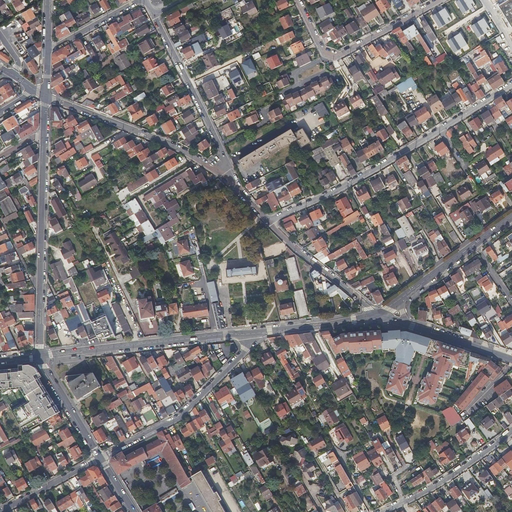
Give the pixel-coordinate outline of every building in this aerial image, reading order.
[(20,0),(19,0),(12,0),(13,4),(17,12),(24,7),(20,0)] [(106,0),(103,0),(100,2),(100,3),(101,3),(105,10),(108,9),(110,8),(106,0)] [(243,13),(255,6),(252,1),(249,3),(248,1),(245,3),(244,0),(235,5),(236,8),(240,7),(243,13)] [(274,0),(280,10),(288,6),(285,0),(274,0)] [(382,12),(386,10),(390,7),(385,0),(381,0),(377,3),(382,12)] [(401,0),(390,0),(398,12),(405,8),(400,1),(401,0)] [(472,0),(459,0),(456,2),(463,15),(474,8),(471,4),(474,3),(472,0)] [(331,13),(332,13),(333,13),(328,3),(316,9),(322,22),(333,17),(331,13)] [(100,10),(99,8),(97,4),(91,7),(94,14),(100,10)] [(373,4),(359,11),(361,15),(362,16),(365,21),(365,22),(379,14),(373,4)] [(177,10),(179,12),(180,14),(189,9),(189,8),(187,5),(177,10)] [(258,11),(255,6),(243,13),(243,14),(247,12),(249,16),(258,11)] [(270,18),(273,16),(276,15),(274,10),(271,12),(268,6),(265,8),(270,18)] [(349,7),(344,10),(349,18),(354,15),(349,7)] [(27,21),(34,17),(29,8),(20,13),(26,22),(27,21)] [(445,8),(432,16),(439,28),(450,22),(448,18),(450,17),(445,8)] [(133,21),(142,16),(139,10),(137,12),(135,13),(130,16),(133,21)] [(172,26),(174,25),(176,24),(176,23),(179,21),(177,17),(180,16),(180,14),(179,12),(177,10),(167,16),(172,26)] [(64,23),(73,18),(69,11),(60,16),(64,23)] [(77,19),(74,21),(76,23),(77,26),(80,24),(89,19),(87,15),(78,20),(77,19)] [(133,21),(130,16),(129,15),(123,18),(125,22),(122,24),(119,18),(115,20),(117,22),(120,28),(130,22),(132,21),(133,21)] [(143,15),(142,16),(133,21),(132,21),(135,26),(146,20),(143,15)] [(285,29),(289,27),(293,25),(288,15),(280,19),(285,29)] [(36,16),(34,17),(27,21),(29,24),(31,28),(39,23),(36,16)] [(365,22),(365,21),(362,16),(356,20),(361,28),(367,25),(365,22)] [(12,19),(7,22),(10,26),(17,22),(14,17),(12,19)] [(73,18),(64,23),(67,28),(70,26),(76,23),(74,21),(73,18)] [(433,32),(425,20),(425,19),(421,22),(428,34),(430,32),(431,33),(433,32)] [(484,19),(471,26),(478,39),(489,32),(486,29),(489,27),(484,19)] [(324,33),(329,30),(333,28),(329,20),(320,25),(324,33)] [(352,34),(355,33),(358,31),(359,30),(353,21),(345,26),(351,35),(352,34)] [(114,38),(123,33),(120,28),(117,22),(108,27),(109,28),(114,38)] [(120,28),(123,33),(124,36),(126,35),(125,32),(133,27),(130,22),(120,28)] [(25,33),(28,31),(24,23),(20,25),(25,33)] [(41,23),(28,31),(25,33),(29,38),(37,50),(40,50),(40,41),(36,41),(33,34),(41,30),(41,23)] [(67,28),(64,23),(62,24),(57,27),(57,36),(59,38),(70,33),(67,28)] [(183,32),(185,30),(181,23),(174,27),(176,32),(182,29),(183,32)] [(223,40),(234,36),(229,24),(219,28),(223,40)] [(145,25),(134,31),(138,37),(149,31),(145,25)] [(434,62),(437,61),(435,59),(414,25),(403,32),(408,40),(416,35),(426,51),(427,51),(429,55),(430,54),(432,57),(431,57),(434,62)] [(345,27),(341,29),(338,31),(341,36),(348,32),(345,27)] [(414,50),(408,40),(403,32),(400,27),(392,31),(394,34),(396,33),(404,44),(406,43),(411,52),(414,50)] [(119,45),(114,38),(109,28),(106,30),(116,46),(113,47),(111,43),(107,45),(112,54),(113,54),(119,51),(121,49),(119,45)] [(187,30),(185,30),(183,32),(178,35),(182,42),(185,40),(185,41),(187,40),(189,39),(188,38),(191,37),(187,30)] [(333,41),(334,40),(336,39),(337,42),(339,41),(338,38),(340,37),(336,30),(330,34),(333,41)] [(280,36),(282,39),(283,42),(294,37),(292,31),(280,36)] [(187,41),(190,46),(205,38),(203,33),(196,37),(194,37),(187,41)] [(460,33),(447,41),(455,53),(468,45),(460,33)] [(98,49),(101,47),(104,45),(99,35),(92,39),(98,49)] [(149,55),(151,54),(153,53),(151,50),(153,49),(155,48),(152,44),(154,42),(151,37),(138,45),(144,54),(148,52),(149,55)] [(39,52),(37,50),(29,38),(26,41),(28,44),(29,43),(32,46),(27,50),(32,57),(39,52)] [(205,38),(190,46),(182,50),(187,58),(194,55),(195,56),(202,52),(199,46),(207,41),(205,38)] [(79,50),(81,49),(84,48),(79,39),(74,42),(79,50)] [(499,42),(511,63),(511,52),(504,39),(499,42)] [(385,46),(383,48),(391,59),(392,61),(398,57),(397,55),(401,52),(393,40),(389,43),(388,44),(386,46),(385,46)] [(124,42),(119,45),(121,49),(129,45),(127,41),(124,42)] [(291,45),(293,49),(294,53),(304,48),(300,41),(291,45)] [(67,55),(67,57),(76,52),(71,44),(55,52),(52,56),(52,65),(53,65),(59,61),(62,59),(62,58),(67,55)] [(368,47),(375,58),(379,55),(375,48),(372,44),(368,47)] [(375,48),(379,55),(381,56),(385,53),(386,55),(386,56),(389,61),(391,59),(383,48),(380,44),(378,46),(376,47),(375,48)] [(481,44),(475,48),(473,50),(474,52),(478,49),(481,54),(473,59),(478,67),(488,61),(490,59),(482,47),(481,44)] [(99,52),(97,53),(95,54),(97,57),(96,57),(94,54),(95,54),(89,45),(85,47),(93,60),(95,64),(104,59),(101,55),(99,52)] [(485,45),(482,47),(490,59),(491,61),(492,60),(491,59),(493,58),(485,45)] [(76,52),(67,57),(69,61),(83,53),(81,49),(79,50),(76,52)] [(358,55),(356,56),(354,57),(359,64),(365,61),(359,49),(356,51),(358,55)] [(11,58),(9,55),(8,57),(1,52),(0,51),(0,57),(7,62),(11,58)] [(300,67),(305,64),(311,62),(309,58),(308,56),(312,54),(310,51),(296,58),(300,67)] [(208,70),(213,68),(218,66),(212,52),(202,57),(208,70)] [(121,71),(126,68),(131,65),(124,53),(114,59),(121,71)] [(435,59),(437,61),(438,64),(448,58),(445,53),(435,59)] [(267,58),(271,70),(283,66),(279,54),(267,58)] [(154,68),(159,65),(156,60),(155,61),(154,59),(152,56),(142,62),(148,71),(154,68)] [(26,63),(32,73),(38,69),(31,59),(26,63)] [(253,59),(242,63),(247,76),(258,71),(253,59)] [(64,70),(59,61),(53,65),(55,70),(52,72),(52,76),(64,70)] [(465,63),(472,75),(475,73),(470,65),(471,64),(470,62),(469,61),(465,63)] [(502,61),(494,66),(499,75),(507,70),(502,61)] [(163,63),(159,65),(154,68),(159,76),(168,71),(163,63)] [(489,65),(490,65),(490,66),(489,66),(493,73),(490,75),(491,77),(489,78),(492,84),(495,89),(504,83),(499,75),(494,66),(492,63),(490,64),(489,65)] [(354,82),(359,79),(363,77),(356,65),(347,70),(354,82)] [(79,68),(76,70),(72,72),(74,74),(73,75),(73,76),(81,72),(79,68)] [(235,85),(244,80),(238,69),(229,74),(235,85)] [(380,72),(374,76),(378,82),(380,86),(383,85),(394,79),(395,80),(398,79),(392,69),(389,70),(389,69),(381,73),(380,72)] [(443,71),(451,85),(454,83),(445,69),(443,71)] [(66,73),(64,70),(52,76),(52,88),(54,87),(62,83),(66,81),(69,79),(66,73)] [(409,71),(404,74),(407,80),(409,78),(413,76),(411,72),(410,72),(409,71)] [(368,82),(369,84),(370,87),(375,84),(374,82),(376,82),(377,83),(378,82),(374,76),(372,72),(367,74),(371,80),(368,82)] [(472,75),(476,82),(478,85),(486,80),(482,74),(478,77),(475,73),(472,75)] [(284,74),(278,77),(280,81),(276,82),(279,89),(289,85),(288,82),(287,80),(289,79),(288,77),(286,78),(284,74)] [(119,80),(122,86),(126,84),(120,75),(105,84),(107,87),(111,84),(119,80)] [(291,95),(284,98),(285,99),(282,101),(286,111),(290,109),(289,107),(331,87),(332,89),(335,87),(331,77),(327,79),(326,77),(319,81),(320,82),(318,84),(317,82),(310,85),(303,88),(304,90),(298,93),(297,91),(291,95)] [(98,88),(91,78),(83,82),(85,86),(86,85),(90,92),(98,88)] [(394,87),(396,89),(399,95),(409,88),(414,85),(409,78),(407,80),(394,87)] [(492,84),(489,78),(486,80),(488,82),(491,87),(493,90),(495,89),(492,84)] [(209,100),(214,97),(218,95),(215,88),(212,82),(211,80),(206,83),(202,85),(209,100)] [(66,81),(62,83),(54,87),(58,93),(69,87),(67,84),(67,83),(66,81)] [(466,88),(469,93),(473,90),(479,99),(484,95),(483,93),(479,87),(478,85),(476,82),(471,86),(469,83),(465,86),(466,87),(466,88)] [(126,84),(122,86),(127,95),(133,91),(128,83),(126,84)] [(171,83),(160,89),(163,93),(164,93),(166,96),(174,91),(173,88),(174,87),(171,83)] [(0,90),(3,94),(12,89),(9,84),(0,89),(0,90)] [(375,96),(383,91),(380,87),(372,91),(373,94),(375,96)] [(475,101),(469,93),(466,88),(462,90),(468,100),(470,104),(475,101)] [(15,94),(12,89),(3,94),(1,95),(4,100),(15,94)] [(233,92),(232,90),(232,89),(228,91),(232,100),(236,98),(233,92)] [(127,95),(125,93),(124,90),(117,94),(114,96),(112,97),(115,102),(127,95)] [(463,103),(468,100),(462,90),(461,90),(457,93),(463,103)] [(375,96),(380,102),(382,100),(380,97),(386,94),(384,91),(383,91),(375,96)] [(144,92),(134,98),(136,102),(147,97),(144,92)] [(463,103),(457,93),(451,96),(456,104),(460,101),(462,104),(463,103)] [(176,94),(172,97),(167,100),(170,104),(179,99),(178,98),(176,94)] [(218,95),(214,97),(217,105),(226,101),(226,99),(227,99),(225,95),(223,97),(221,94),(218,95)] [(176,104),(177,105),(179,108),(183,106),(182,105),(185,103),(186,105),(189,103),(188,101),(191,100),(188,95),(186,96),(181,99),(179,100),(176,102),(176,104)] [(358,95),(349,100),(353,108),(362,103),(358,95)] [(435,95),(425,101),(431,111),(435,108),(436,110),(442,106),(439,102),(435,95)] [(443,107),(445,110),(455,104),(449,95),(439,102),(442,106),(443,107)] [(387,113),(380,102),(375,96),(371,99),(378,109),(377,110),(381,117),(387,113)] [(496,106),(498,110),(507,105),(501,96),(493,102),(496,106)] [(36,102),(35,101),(34,100),(30,102),(29,100),(17,108),(19,112),(36,102)] [(86,101),(84,106),(94,110),(96,105),(86,101)] [(337,104),(333,106),(338,116),(349,110),(343,101),(340,103),(340,104),(337,105),(337,104)] [(219,117),(223,115),(228,112),(232,111),(227,102),(214,108),(219,117)] [(320,115),(321,115),(322,116),(325,114),(326,116),(329,114),(322,102),(314,106),(315,108),(316,108),(320,115)] [(113,116),(116,114),(119,112),(114,103),(108,106),(113,116)] [(127,107),(131,114),(134,120),(143,115),(136,103),(127,107)] [(169,113),(169,115),(170,116),(176,113),(174,110),(174,111),(172,107),(173,107),(171,104),(167,107),(164,108),(163,109),(166,115),(169,113)] [(504,118),(498,110),(496,106),(488,111),(494,120),(500,116),(502,120),(504,118)] [(53,121),(62,121),(62,120),(56,107),(53,108),(51,110),(51,121),(53,121)] [(278,107),(268,112),(269,115),(270,117),(269,117),(270,120),(271,119),(273,122),(279,119),(278,116),(281,114),(278,107)] [(413,116),(418,122),(419,124),(430,116),(424,107),(420,110),(419,108),(416,110),(417,111),(415,113),(414,111),(411,113),(413,116)] [(237,109),(232,112),(227,114),(231,121),(232,121),(241,117),(237,109)] [(186,123),(190,120),(194,118),(189,110),(181,115),(186,123)] [(253,111),(247,114),(248,117),(245,119),(248,125),(258,120),(257,118),(256,117),(258,116),(257,113),(255,114),(253,111)] [(496,124),(494,120),(488,111),(484,114),(480,116),(486,125),(491,121),(494,125),(496,124)] [(18,125),(15,127),(17,132),(21,138),(38,127),(38,113),(18,125)] [(146,119),(148,122),(150,126),(158,122),(154,114),(146,119)] [(69,127),(71,125),(76,123),(73,115),(64,119),(66,122),(69,127)] [(15,127),(18,125),(12,116),(2,122),(8,131),(9,131),(15,127)] [(410,127),(418,122),(413,116),(410,118),(406,121),(410,127)] [(474,131),(478,128),(482,126),(477,118),(469,123),(474,131)] [(81,132),(90,127),(88,125),(86,120),(77,125),(81,132)] [(166,133),(167,134),(168,134),(175,130),(170,120),(161,125),(166,133)] [(232,121),(222,126),(223,128),(224,130),(222,131),(224,133),(226,136),(237,131),(232,121)] [(403,133),(404,135),(406,137),(412,133),(404,121),(396,126),(402,134),(403,133)] [(192,134),(197,131),(191,123),(187,126),(192,134)] [(95,124),(90,127),(81,132),(79,133),(82,138),(93,132),(98,141),(103,138),(95,124)] [(389,125),(385,127),(391,135),(395,133),(389,125)] [(17,132),(15,127),(9,131),(12,135),(17,132)] [(186,138),(190,136),(185,128),(179,132),(184,139),(186,138)] [(291,130),(265,145),(239,161),(244,170),(296,139),(301,148),(311,142),(302,128),(293,134),(291,130)] [(381,142),(384,140),(388,137),(383,129),(376,134),(381,142)] [(199,134),(197,131),(192,134),(190,136),(186,138),(184,139),(183,140),(186,146),(193,142),(191,139),(199,134)] [(468,133),(459,139),(469,154),(473,151),(472,150),(477,146),(475,144),(472,138),(468,133)] [(69,146),(71,148),(80,142),(76,137),(74,139),(76,141),(69,146)] [(159,157),(156,152),(151,155),(146,148),(143,149),(140,143),(137,145),(135,146),(134,143),(132,140),(128,142),(127,143),(123,137),(114,142),(117,148),(116,149),(111,152),(114,156),(116,155),(115,153),(120,150),(118,148),(123,145),(126,151),(131,148),(135,155),(136,154),(140,162),(141,161),(143,160),(147,157),(150,162),(159,157)] [(321,147),(323,151),(339,142),(340,145),(341,145),(345,152),(347,150),(349,153),(352,151),(350,149),(353,148),(352,146),(350,143),(349,141),(346,142),(345,140),(342,142),(340,138),(334,141),(321,147)] [(56,150),(52,152),(56,158),(67,150),(61,140),(55,144),(55,149),(56,150)] [(199,144),(197,145),(201,152),(209,146),(205,140),(199,144)] [(363,149),(363,150),(368,158),(383,149),(379,141),(369,146),(367,142),(361,145),(363,149)] [(80,142),(71,148),(54,159),(57,163),(75,152),(78,156),(85,152),(83,148),(80,142)] [(329,161),(331,166),(333,169),(334,169),(333,166),(340,162),(335,152),(342,148),(340,145),(339,142),(323,151),(328,161),(329,161)] [(451,154),(443,142),(434,148),(439,156),(442,155),(444,159),(451,154)] [(486,153),(483,155),(488,163),(504,153),(498,144),(486,152),(486,153)] [(16,155),(19,153),(22,152),(23,154),(31,150),(29,145),(15,153),(16,155)] [(328,161),(323,151),(321,147),(321,146),(309,152),(315,164),(311,166),(312,170),(328,161)] [(164,147),(156,152),(159,157),(167,152),(171,150),(164,147)] [(368,158),(363,150),(363,149),(357,153),(357,151),(355,152),(358,157),(361,162),(368,158)] [(24,155),(27,160),(35,155),(32,150),(24,155)] [(27,167),(19,172),(23,179),(26,177),(24,174),(25,174),(27,174),(28,176),(36,171),(33,164),(38,161),(38,153),(35,155),(27,160),(25,160),(24,161),(27,167)] [(87,164),(84,160),(82,156),(74,161),(79,169),(87,164)] [(348,170),(349,171),(349,172),(348,173),(349,175),(350,174),(351,175),(356,172),(347,156),(341,159),(347,170),(348,170)] [(400,170),(401,169),(403,168),(405,171),(408,169),(406,166),(410,163),(405,156),(395,162),(400,170)] [(359,169),(363,167),(361,164),(361,162),(358,157),(354,159),(359,169)] [(154,169),(145,175),(149,181),(177,165),(175,161),(173,158),(154,169)] [(102,166),(98,160),(94,162),(93,162),(97,169),(102,166)] [(285,164),(289,172),(291,177),(293,180),(298,178),(292,167),(294,166),(292,161),(285,164)] [(474,167),(479,175),(480,175),(483,180),(487,177),(484,172),(489,169),(483,161),(474,167)] [(433,162),(425,167),(429,173),(436,169),(437,168),(433,162)] [(8,164),(0,169),(3,173),(3,174),(11,169),(8,164)] [(56,169),(58,172),(60,176),(63,174),(64,177),(69,174),(63,165),(56,169)] [(144,173),(145,175),(154,169),(152,166),(146,169),(147,170),(144,173)] [(201,172),(198,174),(196,175),(191,167),(185,170),(186,171),(143,196),(146,201),(152,198),(155,203),(152,205),(155,209),(162,205),(171,220),(153,230),(133,197),(126,202),(145,235),(140,238),(142,243),(156,235),(157,238),(161,236),(164,241),(173,237),(168,228),(179,222),(174,212),(179,208),(174,199),(167,203),(161,192),(174,184),(179,192),(187,187),(182,179),(189,175),(194,185),(200,182),(203,187),(210,183),(208,179),(206,181),(201,172)] [(422,175),(424,179),(431,175),(429,173),(425,167),(417,172),(420,176),(422,175)] [(0,175),(3,173),(0,169),(0,168),(0,207),(5,217),(16,212),(17,211),(15,207),(12,201),(9,195),(11,194),(7,188),(3,181),(0,175)] [(410,186),(413,184),(416,182),(408,170),(403,174),(410,186)] [(19,172),(3,181),(7,188),(23,179),(19,172)] [(328,183),(332,181),(336,179),(332,172),(326,175),(325,174),(323,174),(324,175),(325,178),(328,183)] [(432,176),(436,183),(442,179),(438,172),(432,176)] [(482,185),(489,181),(496,176),(497,175),(495,172),(487,177),(483,180),(480,182),(482,185)] [(92,174),(77,183),(83,192),(98,183),(92,174)] [(385,180),(389,188),(389,189),(398,184),(393,175),(390,176),(391,177),(388,178),(385,180)] [(427,188),(436,183),(432,176),(431,175),(424,179),(423,180),(422,181),(427,188)] [(37,176),(28,181),(29,184),(31,186),(37,182),(37,176)] [(248,190),(254,187),(260,183),(259,180),(263,178),(262,176),(246,185),(248,190)] [(278,178),(266,184),(270,193),(271,192),(274,191),(278,189),(280,187),(282,186),(278,178)] [(323,186),(328,183),(325,178),(320,181),(323,186)] [(374,191),(379,189),(384,186),(380,178),(370,183),(374,191)] [(498,182),(499,184),(505,192),(508,190),(509,192),(511,190),(511,178),(503,185),(500,181),(498,182)] [(428,190),(427,188),(422,181),(421,181),(420,180),(416,182),(423,193),(428,190)] [(57,191),(60,190),(62,188),(58,181),(53,183),(57,191)] [(295,183),(286,188),(291,197),(300,192),(295,183)] [(511,201),(505,192),(499,184),(497,186),(504,197),(505,198),(511,207),(511,206),(511,201)] [(282,186),(280,187),(278,189),(281,195),(277,197),(280,202),(283,200),(284,201),(292,198),(291,197),(286,188),(285,185),(282,186)] [(361,187),(362,188),(362,189),(356,192),(358,197),(360,200),(361,202),(370,197),(364,185),(361,187)] [(466,186),(456,192),(462,200),(471,194),(466,186)] [(19,190),(20,193),(21,195),(24,194),(31,206),(36,203),(29,190),(29,189),(25,187),(19,190)] [(503,197),(501,194),(498,190),(489,196),(490,198),(489,198),(493,204),(503,197)] [(256,200),(257,202),(258,204),(267,200),(270,198),(275,208),(279,206),(271,192),(270,193),(256,200)] [(12,201),(15,207),(19,204),(13,193),(11,194),(9,195),(12,201)] [(457,202),(451,193),(440,200),(446,209),(457,202)] [(345,197),(339,201),(344,211),(351,207),(345,197)] [(406,197),(397,202),(403,212),(412,207),(406,197)] [(61,204),(60,201),(58,198),(51,202),(55,210),(58,208),(62,214),(66,212),(64,208),(61,204)] [(272,209),(275,208),(270,198),(267,200),(272,209)] [(474,212),(476,210),(479,209),(481,212),(485,209),(490,206),(485,198),(476,204),(474,202),(472,203),(471,201),(468,203),(470,207),(474,212)] [(35,221),(31,213),(27,206),(22,209),(29,223),(35,221)] [(474,212),(470,207),(468,208),(467,207),(463,209),(462,207),(459,209),(460,211),(458,212),(457,210),(450,215),(454,221),(461,217),(465,223),(476,216),(474,212)] [(308,215),(314,227),(316,226),(317,225),(314,220),(322,216),(319,210),(308,214),(308,215)] [(347,217),(344,211),(341,213),(340,214),(346,222),(359,214),(357,210),(347,217)] [(16,212),(5,217),(3,218),(5,223),(18,216),(16,212)] [(432,218),(434,222),(437,225),(442,222),(440,219),(445,216),(442,212),(432,218)] [(375,226),(379,224),(382,222),(378,213),(370,217),(375,226)] [(314,227),(308,215),(303,217),(303,218),(303,219),(300,220),(299,221),(302,225),(306,224),(309,230),(314,227)] [(59,230),(59,231),(61,230),(61,228),(60,228),(56,220),(57,220),(55,217),(50,220),(55,232),(59,230)] [(96,224),(92,217),(85,220),(89,227),(96,224)] [(284,225),(286,229),(288,228),(288,229),(289,230),(290,229),(291,231),(295,229),(291,221),(286,224),(284,225)] [(344,221),(335,227),(326,232),(328,235),(346,224),(344,221)] [(381,227),(383,232),(385,236),(382,238),(384,243),(393,239),(385,225),(381,227)] [(316,226),(314,227),(309,230),(306,231),(308,235),(309,237),(312,241),(321,235),(316,226)] [(24,245),(23,244),(22,242),(18,244),(17,242),(23,239),(20,234),(24,232),(22,228),(10,233),(18,249),(21,247),(24,245)] [(105,238),(104,238),(107,243),(109,242),(116,254),(114,256),(116,260),(120,258),(122,263),(128,260),(125,255),(127,254),(115,232),(112,233),(110,230),(103,234),(105,238)] [(454,230),(451,232),(449,233),(454,240),(458,237),(454,230)] [(437,236),(434,231),(428,234),(433,242),(436,240),(438,243),(437,245),(439,248),(439,249),(443,257),(448,253),(440,241),(437,236)] [(372,233),(369,234),(367,235),(371,242),(373,245),(377,243),(372,233)] [(442,240),(440,241),(448,253),(451,251),(441,235),(440,236),(442,240)] [(318,252),(322,249),(326,247),(321,237),(312,242),(318,252)] [(428,247),(426,243),(423,238),(417,241),(418,243),(411,247),(416,257),(427,251),(426,248),(428,247)] [(0,243),(0,251),(11,246),(12,244),(9,239),(0,243)] [(319,260),(323,264),(354,246),(364,260),(368,258),(358,243),(356,240),(356,239),(329,255),(319,260)] [(397,241),(400,246),(402,250),(407,248),(402,239),(397,241)] [(189,252),(186,240),(176,242),(179,254),(189,252)] [(24,245),(26,248),(28,251),(34,248),(31,241),(24,245)] [(72,262),(70,259),(69,257),(75,254),(68,241),(62,244),(65,249),(60,251),(65,259),(66,258),(69,263),(72,262)] [(490,246),(488,247),(486,249),(490,256),(495,253),(490,246)] [(319,260),(329,255),(325,248),(313,256),(319,260)] [(396,257),(395,254),(394,251),(389,254),(386,250),(382,252),(387,262),(396,257)] [(7,261),(7,262),(8,263),(12,261),(15,260),(13,255),(17,254),(16,252),(1,257),(3,262),(7,261)] [(291,280),(295,279),(298,279),(293,258),(286,260),(291,280)] [(265,261),(266,264),(267,267),(274,265),(273,259),(265,261)] [(336,263),(340,270),(346,267),(345,264),(348,263),(349,262),(348,260),(344,262),(342,259),(336,263)] [(471,264),(475,270),(477,269),(482,266),(479,259),(471,264)] [(193,273),(188,260),(178,263),(183,276),(193,273)] [(58,261),(54,263),(60,276),(64,274),(58,261)] [(50,265),(52,271),(55,276),(56,276),(57,279),(58,279),(59,281),(62,280),(60,276),(54,263),(50,265)] [(472,272),(475,270),(471,264),(468,265),(467,264),(466,265),(466,266),(463,268),(468,275),(472,272)] [(12,267),(13,273),(20,271),(19,265),(12,267)] [(309,265),(309,271),(309,276),(314,286),(315,292),(323,291),(322,283),(319,283),(315,278),(321,274),(314,268),(312,271),(311,270),(311,266),(309,265)] [(233,277),(233,276),(232,276),(251,274),(251,275),(257,274),(256,266),(226,268),(227,277),(233,277)] [(74,268),(70,270),(66,272),(69,277),(77,273),(74,268)] [(87,271),(94,289),(108,283),(103,270),(96,273),(93,268),(87,271)] [(349,279),(352,277),(355,276),(350,268),(345,271),(349,279)] [(140,275),(136,269),(130,273),(133,279),(140,275)] [(393,272),(391,273),(388,274),(387,272),(386,270),(382,271),(384,275),(383,276),(388,285),(390,284),(391,285),(398,281),(393,272)] [(20,271),(13,273),(10,274),(12,282),(15,281),(24,279),(22,271),(20,271)] [(278,276),(278,277),(278,278),(274,279),(277,292),(290,288),(287,273),(278,276)] [(464,282),(458,273),(451,277),(452,279),(457,287),(463,283),(464,282)] [(477,281),(478,282),(480,285),(482,284),(486,290),(492,285),(486,275),(483,277),(477,281)] [(62,281),(63,283),(64,284),(70,282),(75,293),(77,292),(71,277),(62,281)] [(327,282),(328,282),(330,281),(325,277),(328,295),(339,288),(330,281),(327,283),(327,282)] [(356,290),(366,285),(374,281),(375,280),(373,277),(360,283),(359,281),(351,285),(356,290)] [(457,287),(452,279),(445,283),(451,292),(458,288),(457,287)] [(295,289),(302,287),(308,285),(307,280),(293,283),(295,289)] [(5,285),(6,288),(7,291),(26,286),(24,281),(5,285)] [(366,285),(370,293),(379,289),(374,281),(366,285)] [(444,286),(436,291),(441,299),(444,297),(446,296),(449,294),(444,286)] [(471,291),(474,296),(480,293),(477,288),(471,291)] [(379,289),(370,293),(374,299),(370,301),(374,305),(376,304),(377,305),(384,300),(379,289)] [(105,300),(107,299),(109,298),(106,290),(100,292),(100,291),(95,293),(100,303),(105,300)] [(63,307),(65,307),(66,306),(68,308),(70,307),(69,306),(73,304),(67,291),(58,295),(63,307)] [(299,316),(303,315),(307,314),(301,291),(294,293),(299,316)] [(441,299),(436,291),(429,292),(429,296),(430,302),(432,302),(432,299),(433,299),(434,300),(441,299)] [(29,302),(29,304),(34,304),(35,294),(27,294),(24,295),(24,302),(29,302)] [(211,302),(215,301),(218,301),(216,294),(209,295),(211,302)] [(47,298),(47,299),(47,301),(49,305),(54,303),(55,302),(52,295),(47,298)] [(13,304),(16,304),(19,304),(18,296),(10,296),(13,304)] [(136,298),(137,309),(139,320),(153,318),(150,296),(136,298)] [(206,304),(205,304),(205,300),(201,301),(201,305),(182,308),(179,308),(181,318),(183,318),(183,319),(207,315),(206,304)] [(110,304),(117,321),(125,337),(133,336),(116,301),(110,304)] [(168,315),(167,306),(166,301),(154,303),(160,335),(165,334),(164,327),(163,320),(162,316),(166,315),(168,315)] [(221,318),(220,312),(219,313),(217,303),(216,304),(211,305),(217,328),(223,328),(221,318)] [(294,303),(287,304),(279,306),(282,315),(296,312),(294,303)] [(11,312),(16,312),(23,312),(22,304),(19,304),(16,304),(16,308),(13,308),(13,307),(9,307),(11,312)] [(176,304),(167,306),(168,315),(177,314),(176,304)] [(462,310),(458,304),(456,305),(451,308),(447,310),(450,315),(451,317),(454,315),(462,310)] [(493,307),(497,314),(499,313),(501,311),(497,304),(493,307)] [(51,309),(49,310),(46,312),(48,316),(54,314),(64,337),(70,334),(57,305),(55,306),(51,308),(51,309)] [(434,319),(437,319),(440,318),(439,312),(438,312),(436,313),(435,309),(432,310),(434,319)] [(417,320),(422,321),(426,322),(427,311),(418,310),(417,320)] [(82,326),(79,327),(77,328),(81,338),(87,336),(87,338),(96,336),(85,311),(77,315),(82,326)] [(466,317),(468,321),(471,325),(477,322),(472,313),(471,311),(466,314),(467,316),(466,317)] [(26,344),(30,343),(24,331),(24,329),(22,324),(18,317),(16,312),(14,314),(23,334),(20,336),(20,338),(18,339),(21,347),(26,345),(26,344)] [(505,321),(502,322),(506,327),(506,329),(511,324),(511,314),(504,320),(505,321)] [(11,315),(3,319),(7,327),(9,326),(16,323),(11,315)] [(502,322),(499,317),(498,315),(494,318),(501,330),(506,327),(502,322)] [(447,327),(450,326),(453,324),(449,317),(447,318),(443,320),(447,327)] [(474,333),(474,332),(472,332),(472,331),(459,327),(460,325),(457,320),(454,321),(455,323),(461,334),(473,338),(474,334),(474,333)] [(482,331),(484,335),(486,338),(493,335),(491,332),(488,327),(482,331)] [(53,328),(51,330),(48,331),(51,339),(57,336),(53,328)] [(24,331),(30,343),(31,345),(33,343),(34,330),(33,330),(33,329),(27,329),(27,330),(24,331)] [(499,333),(501,336),(505,344),(511,340),(511,337),(510,334),(506,329),(499,333)] [(118,330),(112,332),(116,340),(122,339),(118,330)] [(328,331),(320,332),(324,340),(328,339),(336,354),(338,353),(340,352),(339,350),(333,340),(329,331),(328,331)] [(342,335),(333,340),(339,350),(342,349),(343,351),(347,349),(349,348),(349,349),(350,353),(373,351),(372,349),(372,348),(382,347),(382,349),(382,352),(394,351),(396,351),(396,357),(397,358),(398,358),(397,361),(395,361),(395,362),(397,363),(396,365),(394,364),(387,386),(391,388),(390,390),(401,394),(402,390),(404,391),(410,373),(407,372),(409,366),(409,365),(414,350),(435,357),(437,360),(433,370),(434,370),(433,373),(429,372),(427,379),(424,378),(418,395),(420,396),(419,400),(430,404),(431,401),(435,402),(442,380),(441,380),(442,377),(443,377),(447,378),(452,364),(458,366),(458,367),(467,368),(470,352),(463,352),(463,351),(462,351),(462,350),(455,348),(455,349),(454,349),(453,350),(449,349),(450,347),(451,346),(415,335),(415,336),(412,335),(412,334),(401,331),(388,332),(384,334),(381,334),(380,331),(362,333),(362,334),(357,335),(357,333),(349,334),(345,335),(342,335)] [(116,340),(112,332),(107,334),(110,341),(116,340)] [(311,333),(298,335),(303,343),(303,344),(306,343),(314,342),(315,342),(311,333)] [(303,343),(298,335),(287,336),(284,336),(288,342),(290,341),(293,346),(297,344),(298,345),(303,343)] [(280,337),(267,338),(290,379),(294,377),(299,375),(297,372),(295,374),(294,371),(292,369),(292,368),(290,369),(290,368),(285,359),(283,355),(284,355),(286,354),(283,349),(278,352),(277,349),(273,342),(283,341),(280,337)] [(307,346),(305,347),(309,354),(312,359),(314,357),(307,346)] [(198,347),(189,351),(194,358),(197,365),(201,363),(197,356),(200,354),(199,353),(201,351),(198,347)] [(194,358),(189,351),(183,355),(187,362),(194,358)] [(270,351),(260,357),(267,369),(277,364),(270,351)] [(467,368),(464,381),(467,382),(470,369),(471,370),(472,365),(471,364),(471,362),(477,364),(477,362),(479,355),(470,352),(467,368)] [(174,356),(176,361),(179,366),(180,365),(180,364),(184,361),(179,353),(174,356)] [(317,368),(327,363),(322,354),(312,360),(316,366),(317,368)] [(477,362),(483,364),(474,375),(476,377),(481,372),(482,371),(485,367),(490,361),(491,360),(479,355),(477,362)] [(109,361),(108,361),(107,362),(111,369),(112,368),(114,371),(119,369),(112,356),(106,357),(109,361)] [(123,363),(125,367),(128,372),(138,366),(135,361),(136,360),(134,356),(123,363)] [(148,367),(150,366),(146,360),(144,356),(140,359),(146,369),(148,367)] [(152,369),(158,366),(155,360),(152,356),(146,360),(150,366),(152,369)] [(158,380),(163,388),(169,400),(172,404),(177,400),(173,393),(166,380),(165,378),(169,376),(164,368),(163,369),(161,366),(168,363),(163,356),(155,360),(158,366),(164,377),(158,380)] [(345,380),(350,389),(352,394),(360,390),(343,358),(336,362),(345,380)] [(201,369),(203,373),(206,377),(209,375),(208,372),(213,369),(209,363),(210,362),(208,359),(204,361),(206,364),(207,366),(204,368),(201,369)] [(490,361),(485,367),(491,372),(488,376),(490,378),(491,379),(502,366),(497,364),(496,366),(490,361)] [(462,394),(465,390),(471,383),(476,377),(474,375),(483,364),(477,362),(477,364),(471,362),(471,364),(472,365),(471,370),(470,369),(467,382),(464,381),(463,389),(462,394)] [(327,363),(317,368),(317,369),(318,371),(319,372),(329,367),(327,363)] [(175,372),(173,370),(171,365),(167,367),(172,376),(176,374),(175,372)] [(198,366),(189,370),(193,376),(196,382),(204,377),(198,366)] [(176,374),(181,382),(193,376),(189,370),(188,368),(179,373),(176,374)] [(257,368),(249,373),(254,381),(255,383),(263,378),(257,368)] [(122,375),(119,369),(114,371),(118,377),(122,375)] [(16,372),(15,372),(13,370),(6,373),(12,383),(20,379),(16,372)] [(247,374),(244,375),(254,393),(256,391),(254,387),(255,387),(251,381),(252,380),(253,382),(254,381),(249,373),(249,371),(247,373),(247,374)] [(482,371),(481,372),(476,377),(471,383),(465,390),(462,394),(452,405),(454,409),(458,415),(489,379),(490,378),(488,376),(482,371)] [(65,376),(64,377),(86,412),(108,399),(93,373),(65,376)] [(254,393),(244,375),(243,373),(230,380),(243,402),(255,395),(254,393)] [(321,375),(317,377),(313,379),(316,387),(325,382),(321,375)] [(117,381),(117,380),(116,379),(112,382),(116,388),(121,385),(126,382),(124,377),(117,381)] [(175,392),(168,379),(166,380),(173,393),(174,393),(175,392)] [(337,397),(344,393),(350,389),(345,380),(332,387),(337,397)] [(500,396),(511,388),(506,380),(493,389),(499,397),(500,396)] [(294,385),(295,387),(300,396),(303,394),(305,393),(299,382),(294,385)] [(110,383),(106,385),(103,387),(106,392),(113,388),(110,383)] [(150,383),(128,394),(127,394),(129,398),(135,395),(135,396),(149,388),(151,392),(152,392),(158,402),(160,401),(155,393),(150,383)] [(1,385),(0,385),(0,389),(4,397),(8,394),(2,384),(1,385)] [(190,384),(184,388),(190,398),(194,394),(192,391),(193,390),(190,384)] [(273,397),(276,396),(269,384),(267,385),(273,397)] [(226,386),(222,388),(229,401),(233,399),(229,393),(226,386)] [(300,396),(295,387),(288,390),(289,392),(285,395),(291,405),(302,399),(300,396)] [(163,388),(155,393),(160,401),(161,403),(162,404),(169,400),(163,388)] [(229,401),(222,388),(219,390),(220,392),(214,395),(220,406),(226,402),(229,401)] [(511,388),(500,396),(503,402),(511,395),(511,388)] [(175,392),(174,393),(179,401),(183,398),(182,397),(185,396),(181,389),(175,392)] [(126,390),(121,392),(117,394),(119,398),(120,398),(127,394),(128,394),(126,390)] [(503,402),(500,396),(499,397),(486,406),(485,406),(489,411),(503,402)] [(42,404),(46,410),(53,406),(57,403),(54,397),(42,404)] [(137,410),(140,408),(146,405),(141,397),(131,403),(136,410),(137,410)] [(123,403),(120,398),(119,398),(110,403),(107,405),(110,410),(123,403)] [(0,410),(8,406),(5,400),(0,402),(0,410)] [(285,402),(281,404),(286,413),(290,411),(285,402)] [(162,405),(162,404),(161,403),(159,405),(161,409),(160,409),(160,411),(163,417),(168,415),(165,410),(162,405)] [(218,419),(219,418),(221,417),(212,403),(209,405),(218,419)] [(195,407),(198,413),(199,414),(203,422),(210,418),(204,410),(201,411),(198,404),(195,407)] [(286,413),(281,404),(274,408),(279,417),(286,413)] [(324,411),(332,424),(341,419),(333,405),(327,409),(324,410),(324,411)] [(452,405),(441,412),(451,427),(461,420),(458,415),(454,409),(452,405)] [(47,419),(57,413),(58,413),(53,406),(46,410),(43,411),(47,419)] [(168,409),(165,410),(168,415),(175,410),(173,406),(168,409)] [(248,410),(243,412),(247,419),(252,417),(248,410)] [(329,426),(332,424),(324,411),(320,413),(329,426)] [(98,427),(103,424),(103,423),(108,421),(105,417),(103,412),(93,418),(98,427)] [(61,420),(57,413),(47,419),(45,419),(44,420),(46,425),(51,422),(53,425),(61,420)] [(143,424),(139,418),(136,413),(134,413),(136,416),(133,418),(137,427),(143,424)] [(116,421),(119,425),(123,434),(128,432),(120,418),(119,418),(117,415),(114,417),(116,421)] [(391,425),(388,420),(385,415),(376,420),(382,430),(391,425)] [(486,430),(490,426),(495,423),(489,416),(481,423),(486,430)] [(112,423),(116,421),(114,417),(108,421),(103,423),(107,429),(113,426),(112,423)] [(128,418),(129,420),(130,421),(126,423),(131,430),(137,427),(131,417),(128,418)] [(193,421),(197,429),(204,425),(199,418),(193,421)] [(363,418),(359,420),(364,428),(367,426),(368,426),(363,418)] [(471,431),(476,427),(470,418),(464,421),(471,431)] [(258,429),(262,427),(262,429),(272,426),(269,419),(258,423),(257,419),(254,419),(258,429)] [(186,427),(190,434),(197,429),(193,421),(186,425),(187,426),(186,427)] [(227,428),(224,429),(229,437),(230,440),(237,436),(235,434),(233,436),(231,432),(233,431),(229,423),(226,425),(227,428)] [(0,434),(4,442),(0,444),(0,448),(10,443),(0,425),(0,434)] [(123,434),(119,425),(114,428),(121,441),(126,439),(123,434)] [(348,443),(351,442),(354,440),(346,425),(337,430),(341,436),(340,437),(342,442),(345,440),(348,443)] [(229,437),(224,429),(222,426),(220,427),(222,431),(221,432),(225,439),(220,442),(226,451),(227,450),(228,451),(231,450),(230,448),(234,446),(232,443),(230,440),(229,437)] [(264,431),(266,435),(275,429),(274,427),(273,426),(264,431)] [(364,428),(371,442),(374,441),(371,437),(372,436),(367,426),(364,428)] [(185,437),(190,434),(186,427),(181,430),(185,437)] [(45,428),(30,436),(35,446),(50,437),(45,428)] [(63,440),(71,436),(67,428),(58,433),(63,440)] [(107,435),(106,434),(105,434),(101,428),(94,432),(100,443),(108,439),(108,440),(111,438),(110,436),(109,436),(108,435),(107,435)] [(461,443),(466,440),(470,437),(466,430),(463,432),(461,430),(455,434),(461,443)] [(161,451),(170,446),(164,436),(162,431),(156,434),(159,439),(124,457),(121,452),(112,458),(111,462),(118,474),(152,456),(161,451)] [(281,438),(278,440),(282,446),(285,444),(290,445),(290,443),(294,445),(296,444),(297,439),(294,438),(295,435),(293,433),(286,437),(282,436),(281,438)] [(170,446),(172,445),(174,443),(169,434),(164,436),(170,446)] [(184,448),(181,441),(178,435),(172,438),(179,451),(184,448)] [(402,435),(399,437),(396,438),(402,450),(409,446),(402,435)] [(74,441),(71,436),(63,440),(57,444),(60,449),(74,441)] [(321,436),(305,445),(309,452),(313,449),(314,451),(325,444),(321,436)] [(426,444),(427,446),(428,448),(430,451),(436,448),(431,440),(426,444)] [(379,456),(386,452),(385,451),(380,443),(379,441),(373,444),(375,448),(376,450),(379,456)] [(447,441),(441,445),(444,449),(450,444),(447,441)] [(74,459),(78,457),(82,455),(76,445),(69,449),(74,459)] [(166,460),(171,470),(181,465),(170,446),(161,451),(166,460)] [(385,451),(386,452),(391,462),(395,460),(393,457),(396,455),(391,447),(389,449),(387,449),(385,451)] [(266,465),(269,463),(272,461),(265,448),(253,455),(259,467),(265,463),(266,465)] [(409,448),(401,452),(407,463),(414,459),(409,448)] [(442,464),(443,463),(445,462),(446,463),(455,456),(449,448),(438,456),(441,459),(439,460),(442,464)] [(14,449),(3,455),(8,465),(19,459),(14,449)] [(306,457),(302,450),(298,452),(295,451),(293,454),(297,461),(300,462),(302,457),(305,457),(306,457)] [(383,461),(379,456),(376,450),(368,454),(375,466),(383,461)] [(352,457),(356,464),(360,471),(370,465),(362,451),(352,457)] [(511,451),(502,458),(507,466),(511,462),(511,451)] [(56,455),(58,459),(62,466),(68,463),(64,456),(62,452),(56,455)] [(333,452),(330,454),(328,455),(346,486),(348,484),(351,482),(333,452)] [(247,453),(245,454),(243,455),(247,463),(252,461),(247,453)] [(324,467),(330,465),(325,453),(319,456),(324,467)] [(32,459),(33,460),(25,464),(29,472),(42,465),(37,456),(32,459)] [(216,461),(214,459),(213,456),(205,460),(208,466),(216,461)] [(304,460),(305,457),(302,457),(300,462),(297,461),(299,464),(302,466),(301,469),(304,470),(306,466),(309,464),(308,463),(304,460)] [(502,469),(507,466),(502,458),(497,462),(502,469)] [(14,472),(15,472),(17,474),(23,470),(18,460),(10,465),(14,472)] [(502,470),(499,466),(497,463),(489,469),(494,475),(502,470)] [(303,472),(307,480),(314,476),(311,472),(314,471),(310,464),(309,464),(306,466),(304,470),(303,472)] [(212,511),(225,511),(219,500),(221,499),(216,491),(214,493),(201,470),(200,471),(197,472),(197,473),(192,475),(188,478),(186,474),(181,465),(171,470),(182,489),(192,482),(191,481),(193,480),(212,511)] [(254,475),(256,474),(257,474),(258,476),(261,482),(264,480),(255,465),(251,467),(250,468),(254,475)] [(104,499),(105,500),(112,496),(106,486),(108,484),(98,468),(94,466),(84,472),(86,475),(90,481),(94,479),(96,482),(98,481),(100,485),(102,488),(96,491),(100,498),(102,496),(104,499)] [(45,470),(50,478),(55,476),(50,467),(45,470)] [(376,468),(373,469),(371,470),(373,473),(372,474),(378,484),(380,483),(383,481),(376,468)] [(429,478),(434,475),(438,472),(436,468),(435,469),(432,470),(431,471),(428,468),(424,471),(429,478)] [(424,471),(423,472),(422,472),(410,480),(410,481),(413,486),(423,479),(422,478),(424,476),(424,477),(427,484),(430,481),(424,471)] [(479,476),(481,480),(484,484),(487,482),(493,490),(498,486),(487,471),(479,476)] [(0,473),(0,490),(3,496),(5,495),(5,496),(11,493),(8,487),(3,490),(0,484),(5,482),(0,473)] [(96,491),(90,481),(86,475),(77,481),(79,485),(81,483),(83,486),(88,483),(98,499),(100,498),(96,491)] [(27,486),(25,482),(23,478),(15,482),(19,491),(27,486)] [(509,494),(511,491),(511,483),(508,478),(501,483),(509,494)] [(94,479),(90,481),(96,491),(102,488),(100,485),(98,481),(96,482),(94,479)] [(475,479),(468,484),(462,488),(469,499),(482,489),(475,479)] [(380,483),(387,496),(391,493),(383,481),(380,483)] [(293,488),(295,492),(298,497),(306,492),(301,483),(293,488)] [(372,488),(380,500),(387,496),(380,483),(378,484),(372,488)] [(453,498),(454,499),(461,493),(454,483),(450,486),(451,489),(448,491),(453,498)] [(264,486),(263,487),(259,489),(262,493),(268,489),(266,485),(264,486)] [(81,487),(75,490),(80,500),(86,496),(81,487)] [(176,489),(160,499),(161,502),(178,492),(176,489)] [(75,490),(68,494),(73,503),(76,501),(82,511),(86,509),(80,500),(75,490)] [(356,506),(357,506),(363,503),(357,492),(350,496),(356,506)] [(68,494),(55,502),(60,511),(73,503),(68,494)] [(112,496),(105,500),(103,502),(107,509),(110,507),(113,511),(121,506),(114,495),(112,496)] [(349,510),(356,506),(350,496),(343,499),(349,510)] [(439,498),(431,504),(436,511),(445,506),(439,498)] [(454,511),(460,508),(454,499),(453,498),(445,504),(450,511),(454,511)] [(36,511),(37,511),(36,511),(43,507),(38,500),(35,501),(34,499),(29,502),(34,511),(36,511)] [(46,502),(45,503),(44,504),(48,511),(52,511),(49,507),(53,505),(50,499),(45,501),(46,502)] [(326,501),(326,503),(327,504),(325,510),(331,511),(332,511),(334,511),(338,511),(335,506),(332,501),(331,499),(326,501)] [(161,511),(157,503),(142,511),(161,511)]
